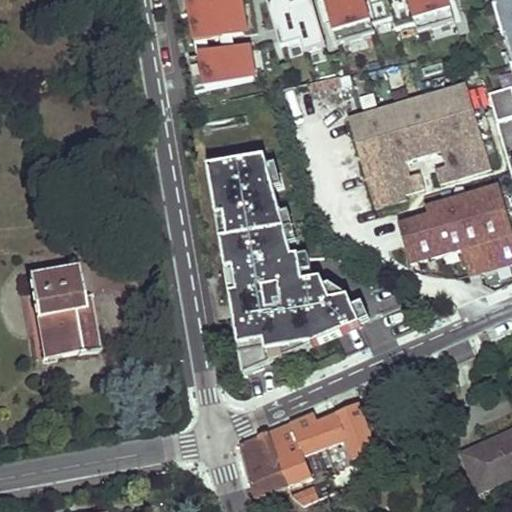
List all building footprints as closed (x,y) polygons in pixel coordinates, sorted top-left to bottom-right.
[(180,0),(189,51),(248,42),(241,0),(180,0)] [(271,0),(269,1),(281,62),(323,53),(313,2),(290,7),(288,0),(271,0)] [(319,0),(333,48),(373,37),(362,0),(319,0)] [(500,40),(487,0),(461,0),(476,47),(500,40)] [(505,60),(500,40),(476,47),(482,67),(505,60)] [(193,62),(201,99),(259,86),(250,49),(193,62)] [(412,194),(494,168),(469,86),(350,123),(376,211),(412,199),(412,194)] [(233,328),(240,377),(361,325),(359,322),(352,306),(349,296),(328,306),(309,284),(291,287),(290,277),(287,261),(280,262),(278,248),(273,217),(269,192),(266,175),(263,159),(206,169),(214,218),(222,217),(226,240),(218,241),(224,272),(230,271),(234,294),(228,296),(232,320),(239,319),(240,327),(233,328)] [(278,190),(275,174),(266,175),(269,192),(278,190)] [(287,247),(282,216),(273,217),(278,248),(287,247)] [(222,217),(214,218),(218,241),(226,240),(222,217)] [(299,275),(296,259),(287,261),(290,277),(299,275)] [(230,271),(224,272),(228,296),(234,294),(230,271)] [(82,298),(78,273),(31,280),(46,359),(78,354),(79,356),(102,352),(91,298),(82,298)] [(369,319),(362,302),(352,306),(359,322),(369,319)] [(239,319),(232,320),(233,328),(240,327),(239,319)] [(412,397),(408,387),(399,391),(403,400),(412,397)] [(379,451),(360,408),(321,425),(317,418),(270,436),(275,451),(286,449),(291,463),(283,466),(292,489),(316,479),(304,447),(315,442),(321,454),(351,442),(357,458),(379,451)] [(511,478),(511,428),(483,440),(485,444),(489,453),(465,462),(479,492),(511,478)] [(275,451),(270,436),(243,449),(259,501),(292,489),(283,466),(291,463),(286,449),(275,451)] [(489,453),(485,444),(462,454),(465,462),(489,453)]
